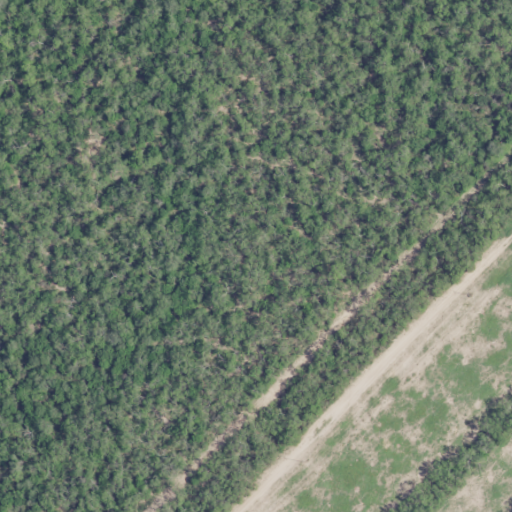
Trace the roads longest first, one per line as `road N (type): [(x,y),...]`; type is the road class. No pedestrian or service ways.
road 1 (residential): [(233,511),(511,231)]
road 2 (residential): [(511,339),(341,511)]
